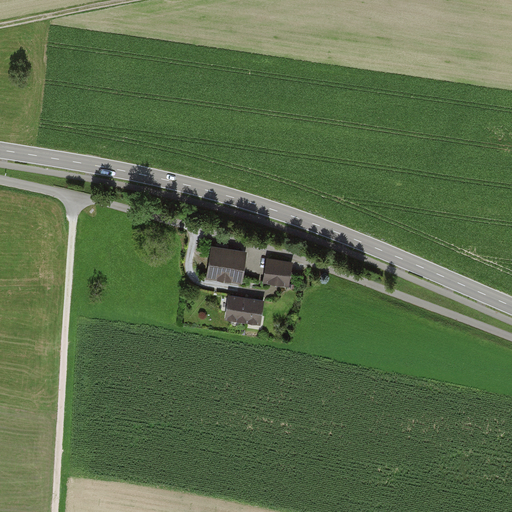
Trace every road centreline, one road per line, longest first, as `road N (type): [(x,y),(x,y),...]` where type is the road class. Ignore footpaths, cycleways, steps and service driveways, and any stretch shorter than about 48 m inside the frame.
road 1 (secondary): [(0,150),(247,202),(511,306)]
road 2 (track): [(56,511),(73,200)]
road 3 (track): [(437,157),(471,84),(460,0)]
road 4 (track): [(263,246),(251,287),(203,284),(191,267),(197,228)]
road 5 (track): [(0,27),(146,0)]
